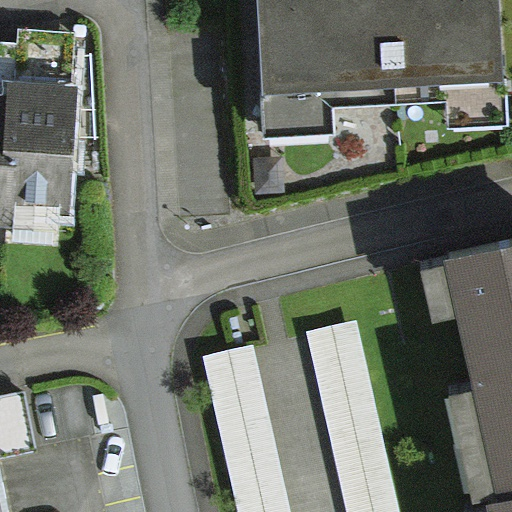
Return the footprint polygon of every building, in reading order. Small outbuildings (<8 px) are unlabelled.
[(449,142),(510,139),(503,0),(253,0),(261,146),(333,143),(331,111),(447,106),(449,142)] [(68,90),(10,85),(8,101),(5,220),(64,225),(68,90)] [(8,101),(0,99),(0,235),(4,236),(5,220),(8,101)] [(511,248),(461,259),(505,480),(511,478),(511,248)] [(306,327),(347,511),(399,511),(355,316),(306,327)] [(293,511),(254,340),(203,351),(239,511),(293,511)] [(8,511),(0,470),(0,511),(8,511)]
